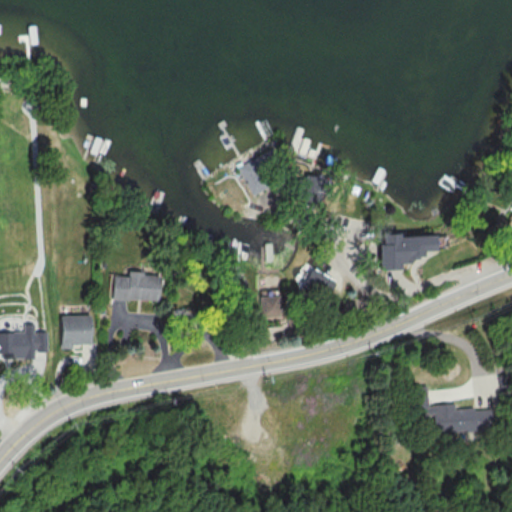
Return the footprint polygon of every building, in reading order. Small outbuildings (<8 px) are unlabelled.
[(235,166),(273,145),(290,177),(252,198),(235,166)] [(305,173),(323,177),(318,203),(300,199),(305,173)] [(436,233),(437,249),(423,250),(424,255),(418,256),(418,257),(411,258),(411,261),(400,262),(401,268),(379,269),(378,243),(381,243),(381,231),(400,230),(400,235),(436,233)] [(308,265),(340,282),(328,304),(297,288),(308,265)] [(114,277),(129,278),(129,271),(141,272),(141,275),(160,276),(160,278),(159,301),(112,298),(114,277)] [(245,278),(232,279),(234,304),(247,303),(245,278)] [(263,290),(282,290),(283,318),(263,318),(263,290)] [(57,312),(88,313),(87,342),(69,342),(69,349),(56,348),(57,312)] [(0,330),(21,330),(21,323),(30,323),(30,332),(42,332),(42,350),(32,350),(32,360),(0,360),(0,330)] [(399,384),(426,382),(428,405),(451,403),(451,410),(506,405),(509,434),(403,443),(399,384)]
